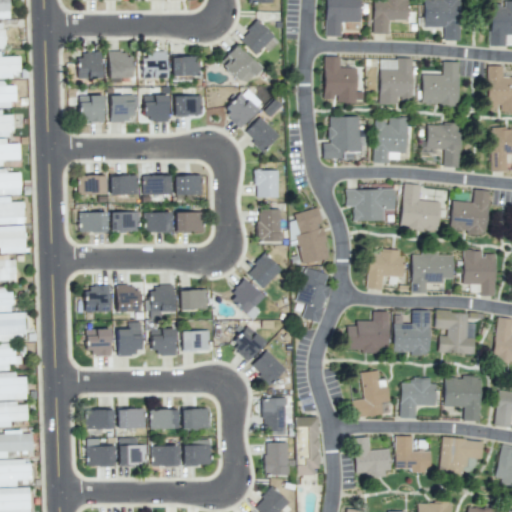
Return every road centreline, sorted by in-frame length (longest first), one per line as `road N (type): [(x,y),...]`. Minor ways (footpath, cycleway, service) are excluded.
road 1 (residential): [(311,0),(314,155),(345,250),(341,299),(318,361),(330,427),(328,511)]
road 2 (residential): [(61,511),(46,0)]
road 3 (residential): [(58,385),(213,384),(228,387),(236,402),(238,478),(226,492),(61,495)]
road 4 (residential): [(50,152),(205,148),(226,163),(229,183),(230,232),(219,256),(54,261)]
road 5 (residential): [(321,180),(361,174),(511,186)]
road 6 (residential): [(221,0),(219,16),(191,28),(48,28)]
road 7 (residential): [(330,427),(511,437)]
road 8 (residential): [(341,299),(511,309)]
road 9 (residential): [(309,48),(472,57)]
